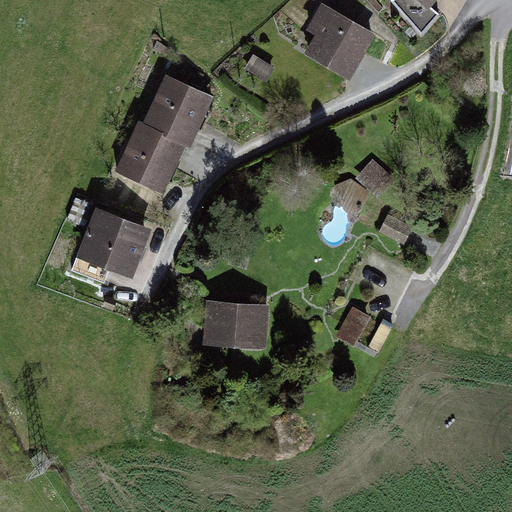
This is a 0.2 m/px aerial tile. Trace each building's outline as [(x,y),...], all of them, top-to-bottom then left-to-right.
[(343,80),(368,36),(322,10),(297,53),(343,80)] [(210,98),(161,77),(140,124),(184,144),(189,146),(210,98)] [(140,124),(134,122),(113,170),(163,192),(184,144),(140,124)] [(145,228),(91,207),(69,261),(123,283),(145,228)] [(263,308),(200,306),(198,350),(261,353),(263,308)] [(354,306),(334,339),(354,351),(374,318),(354,306)]
